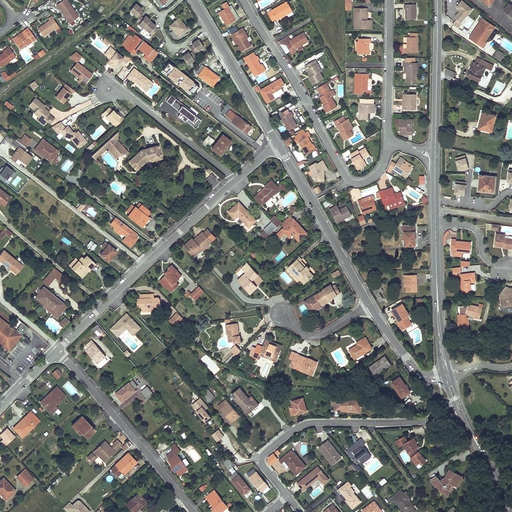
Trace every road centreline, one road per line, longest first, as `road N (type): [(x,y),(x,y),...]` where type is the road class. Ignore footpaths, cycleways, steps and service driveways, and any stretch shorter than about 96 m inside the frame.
road 1 (residential): [(387,141),(380,168),(360,182),(348,179),(243,0)]
road 2 (residential): [(287,494),(261,464),(262,453),(298,424),(427,418),(455,400)]
road 3 (unclassified): [(57,352),(233,179)]
road 4 (residential): [(57,352),(181,497)]
road 5 (tertiary): [(369,302),(277,141)]
road 6 (tertiary): [(277,141),(194,0)]
road 7 (residential): [(233,179),(108,76)]
road 8 (tertiary): [(436,0),(433,161)]
road 9 (tertiary): [(434,224),(445,371)]
road 10 (residential): [(388,0),(387,141)]
road 11 (tertiary): [(455,400),(506,511)]
